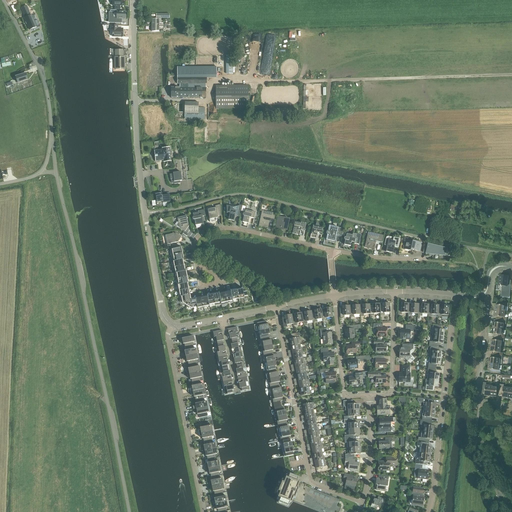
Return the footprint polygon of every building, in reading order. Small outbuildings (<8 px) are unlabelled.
[(110,0),(111,1),(113,1),(113,5),(115,6),(115,9),(120,9),(120,6),(124,6),(124,1),(123,1),(121,1),(121,0),(110,0)] [(27,6),(21,8),(25,16),(30,14),(27,6)] [(122,19),(126,19),(126,18),(126,17),(126,16),(126,15),(126,14),(126,13),(126,12),(117,12),(111,12),(111,11),(110,11),(110,12),(111,12),(111,22),(113,22),(121,22),(121,19),(122,19)] [(32,15),(25,18),(30,30),(37,27),(37,26),(40,25),(37,20),(35,21),(32,16),(32,15)] [(111,29),(113,29),(113,36),(123,37),(123,29),(118,29),(118,25),(111,25),(111,29)] [(115,57),(115,69),(125,69),(125,57),(123,57),(123,50),(115,50),(116,57),(115,57)] [(216,77),(216,68),(176,67),(176,77),(177,77),(177,83),(180,83),(206,83),(207,83),(207,77),(216,77)] [(16,77),(13,78),(14,80),(16,79),(18,83),(28,79),(26,73),(16,77)] [(180,87),(171,87),(171,97),(180,98),(180,97),(206,98),(206,83),(180,83),(180,87)] [(216,86),(216,109),(248,108),(248,85),(216,86)] [(184,118),(205,119),(205,107),(199,107),(199,102),(185,102),(185,113),(184,118)] [(162,148),(162,150),(154,151),(155,162),(163,161),(164,162),(171,161),(170,147),(162,148)] [(171,179),(171,181),(174,184),(180,183),(180,181),(182,181),(181,172),(173,173),(173,174),(170,174),(171,179)] [(157,206),(163,205),(163,206),(168,206),(167,202),(170,202),(170,195),(162,196),(162,193),(155,194),(157,206)] [(216,208),(208,209),(210,222),(217,221),(216,217),(221,216),(221,205),(215,206),(216,208)] [(240,217),(243,205),(239,205),(239,206),(234,207),(227,205),(227,213),(230,213),(228,220),(234,221),(235,215),(237,215),(237,216),(240,217)] [(199,212),(193,214),(194,217),(193,217),(193,218),(193,219),(193,220),(194,220),(196,225),(201,224),(201,222),(204,222),(202,216),(206,216),(205,210),(198,211),(199,212)] [(251,218),(254,218),(256,212),(245,210),(245,213),(244,213),(243,214),(243,215),(244,216),(243,222),(249,223),(250,217),(251,218)] [(276,213),(262,210),(259,226),(268,228),(270,220),(274,221),(276,213)] [(178,218),(178,222),(179,223),(177,226),(185,232),(189,226),(187,216),(178,218)] [(278,216),(275,230),(276,230),(276,229),(281,230),(282,229),(287,230),(289,219),(278,216)] [(307,223),(301,222),(301,223),(295,222),(292,234),(298,235),(299,231),(300,231),(300,235),(303,236),(304,236),(307,223)] [(316,238),(316,239),(318,233),(322,234),(321,235),(322,235),(323,228),(321,227),(322,224),(316,222),(316,223),(316,226),(313,226),(313,225),(310,238),(311,238),(311,237),(316,238)] [(344,229),(330,226),(329,231),(328,231),(327,231),(327,232),(326,233),(327,234),(327,235),(328,235),(327,239),(326,239),(326,240),(330,240),(330,242),(335,243),(335,244),(336,244),(338,235),(342,236),(344,229)] [(376,241),(382,243),(384,235),(368,232),(366,243),(369,244),(368,248),(374,249),(374,250),(376,241)] [(176,233),(166,235),(168,248),(172,247),(171,244),(171,243),(178,242),(182,237),(176,233)] [(344,238),(344,239),(344,240),(345,240),(344,245),(351,246),(352,242),(355,242),(354,244),(359,245),(361,235),(353,233),(353,235),(347,234),(346,237),(345,237),(344,238)] [(394,238),(388,236),(386,237),(384,245),(387,246),(386,252),(392,253),(393,247),(398,248),(400,239),(394,237),(394,238)] [(405,240),(404,244),(406,245),(405,249),(403,249),(410,251),(411,249),(420,251),(422,242),(413,240),(412,242),(405,240)] [(428,244),(429,242),(426,242),(423,252),(424,252),(426,252),(426,254),(426,253),(445,255),(445,256),(447,248),(428,244)] [(171,253),(171,256),(183,253),(182,248),(182,247),(171,250),(171,253)] [(173,262),(174,262),(183,260),(184,259),(183,253),(171,256),(172,259),(173,258),(173,262)] [(176,273),(177,273),(185,271),(184,265),(175,267),(176,273),(175,273),(176,273)] [(177,273),(178,279),(187,277),(186,271),(187,271),(185,271),(177,273)] [(499,279),(499,286),(501,286),(502,286),(503,286),(503,291),(506,291),(505,296),(509,296),(511,285),(508,285),(508,280),(508,278),(509,277),(500,276),(500,278),(499,279)] [(242,288),(237,289),(239,299),(245,298),(245,299),(250,298),(248,288),(243,289),(243,288),(242,288)] [(231,290),(231,291),(233,300),(239,299),(237,289),(231,290)] [(231,291),(225,293),(227,302),(233,301),(233,300),(231,291)] [(219,293),(213,294),(215,304),(216,306),(222,305),(221,304),(221,302),(219,294),(219,292),(219,293)] [(207,295),(207,296),(209,305),(215,304),(213,294),(207,295)] [(183,303),(187,306),(191,299),(190,295),(181,297),(180,297),(181,300),(180,300),(180,301),(180,302),(181,302),(181,303),(183,302),(183,303)] [(207,296),(202,297),(204,307),(209,306),(210,306),(209,305),(207,296)] [(191,299),(187,306),(191,308),(197,307),(198,307),(196,298),(195,298),(196,298),(191,299)] [(495,305),(495,311),(505,312),(506,306),(508,306),(509,303),(498,302),(498,305),(495,305)] [(383,305),(380,305),(380,313),(380,315),(384,315),(384,313),(390,312),(390,303),(383,303),(383,305)] [(402,313),(408,313),(409,305),(409,303),(402,303),(402,305),(398,305),(398,315),(402,315),(402,313)] [(363,306),(360,307),(360,314),(360,317),(364,316),(364,314),(370,314),(370,306),(370,304),(363,305),(363,306)] [(373,306),(370,306),(370,314),(370,316),(374,316),(374,314),(380,313),(380,305),(380,304),(373,304),(373,306)] [(412,315),(412,313),(418,314),(419,306),(419,304),(412,304),(412,305),(409,305),(408,313),(408,315),(412,315)] [(418,314),(418,316),(422,316),(422,314),(428,314),(429,306),(429,305),(422,304),(422,306),(419,306),(418,314)] [(353,307),(350,307),(350,315),(350,317),(354,317),(354,315),(360,314),(360,307),(360,305),(353,305),(353,307)] [(432,314),(438,315),(439,307),(439,305),(432,305),(432,306),(429,306),(428,314),(428,316),(432,316),(432,314)] [(438,315),(438,317),(448,317),(448,315),(449,306),(442,305),(442,307),(439,307),(438,315)] [(350,307),(350,306),(343,306),(343,308),(340,308),(340,318),(344,318),(344,316),(350,315),(350,307)] [(325,310),(322,311),(321,311),(323,319),(323,321),(326,320),(327,320),(326,318),(333,317),(331,307),(324,309),(325,310)] [(315,312),(312,313),(313,320),(313,322),(317,322),(316,320),(323,319),(321,311),(322,311),(321,309),(314,310),(315,312)] [(305,314),(302,314),(303,322),(303,324),(307,324),(307,322),(313,320),(312,313),(311,311),(305,312),(305,314)] [(496,317),(496,320),(507,321),(507,318),(505,317),(505,312),(495,311),(494,317),(496,317)] [(295,316),(292,316),(293,324),(293,326),(297,325),(297,323),(303,322),(302,314),(302,313),(295,314),(295,316)] [(292,316),(292,314),(285,316),(285,317),(282,318),(284,328),(287,327),(287,325),(293,324),(292,316)] [(493,322),(493,328),(503,329),(504,324),(506,324),(507,321),(496,320),(496,323),(493,322)] [(260,326),(260,331),(269,329),(268,324),(267,324),(266,321),(257,323),(258,327),(260,326)] [(387,328),(383,328),(383,324),(374,324),(374,327),(377,328),(377,336),(387,337),(387,328)] [(433,329),(433,335),(443,337),(444,332),(445,332),(445,330),(444,330),(443,329),(442,330),(441,330),(440,329),(440,325),(433,324),(432,329),(433,329)] [(400,330),(400,339),(410,339),(410,332),(414,332),(414,325),(406,325),(406,330),(400,330)] [(232,339),(232,341),(239,340),(239,337),(237,337),(236,333),(238,332),(237,327),(228,329),(230,339),(232,339)] [(323,337),(324,345),(333,344),(331,332),(327,333),(327,328),(320,329),(321,337),(323,337)] [(493,328),(492,334),(494,334),(494,337),(505,339),(508,339),(508,338),(505,337),(505,335),(503,335),(503,329),(493,328)] [(260,336),(261,339),(270,337),(269,334),(270,334),(269,329),(260,331),(261,335),(260,336)] [(348,339),(354,339),(354,338),(355,338),(354,329),(345,330),(345,339),(348,339)] [(215,341),(216,344),(223,343),(222,340),(224,340),(222,330),(213,332),(214,337),(216,337),(217,341),(215,341)] [(429,346),(431,346),(438,347),(438,344),(440,343),(441,343),(441,344),(442,344),(443,343),(443,342),(443,341),(443,337),(433,335),(432,342),(430,341),(429,346)] [(184,344),(185,347),(193,345),(193,342),(195,342),(194,336),(180,339),(181,342),(183,342),(183,344),(184,344)] [(263,342),(264,347),(272,345),(271,340),(270,340),(270,337),(261,339),(261,343),(263,342)] [(291,342),(292,346),(300,344),(300,341),(301,341),(300,337),(290,339),(291,339),(291,342)] [(491,340),(491,346),(501,347),(502,341),(504,342),(505,339),(494,337),(494,340),(491,340)] [(231,344),(233,354),(242,352),(241,347),(239,348),(238,343),(240,343),(239,340),(232,341),(233,344),(231,344)] [(359,341),(353,341),(351,342),(352,345),(346,346),(347,354),(357,353),(356,348),(360,347),(360,345),(359,341)] [(384,341),(374,341),(374,344),(376,344),(376,352),(386,353),(387,344),(384,344),(384,341)] [(217,352),(218,357),(227,355),(225,345),(223,346),(223,343),(216,344),(216,348),(218,347),(219,352),(217,352)] [(293,353),(303,351),(302,348),(301,348),(300,344),(292,346),(292,350),(293,350),(294,353),(293,353)] [(400,348),(400,350),(400,358),(401,358),(401,359),(403,359),(405,359),(407,361),(412,357),(410,354),(410,351),(412,349),(413,349),(413,344),(402,344),(402,348),(401,347),(400,347),(400,348)] [(183,353),(184,357),(197,354),(196,348),(194,349),(193,345),(185,347),(186,350),(185,351),(185,353),(183,353)] [(263,351),(264,355),(273,353),(272,350),(273,350),(272,345),(264,347),(265,351),(263,351)] [(431,351),(430,357),(441,358),(441,354),(442,353),(442,352),(442,351),(440,351),(440,352),(439,352),(438,350),(438,347),(431,346),(430,351),(431,351)] [(492,352),(492,355),(503,356),(503,353),(501,353),(501,347),(491,346),(490,352),(492,352)] [(334,360),(334,354),(333,353),(333,352),(331,353),(329,353),(328,348),(321,349),(322,358),(324,357),(324,361),(326,361),(327,365),(334,364),(333,360),(334,360)] [(294,356),(294,360),(303,359),(302,355),(304,355),(303,351),(293,353),(294,353),(294,356)] [(236,363),(237,366),(244,365),(244,361),(242,362),(241,357),(243,357),(242,352),(233,354),(235,362),(235,364),(236,363)] [(266,358),(267,363),(276,361),(275,356),(273,356),(273,353),(264,355),(264,359),(266,358)] [(188,361),(189,365),(197,363),(196,360),(198,359),(197,354),(184,357),(184,360),(186,359),(187,362),(188,361)] [(220,366),(221,369),(228,368),(227,365),(229,365),(227,355),(218,357),(219,362),(221,361),(222,366),(220,366)] [(489,357),(489,363),(499,365),(500,359),(502,359),(503,356),(492,355),(492,358),(489,357)] [(367,356),(356,357),(356,360),(348,361),(348,369),(358,368),(358,364),(360,364),(360,362),(367,361),(367,356)] [(373,363),(376,364),(376,368),(386,368),(386,363),(386,360),(382,359),(382,356),(384,356),(373,356),(373,363)] [(429,363),(428,368),(436,369),(436,366),(437,365),(438,365),(439,365),(440,366),(441,365),(441,364),(440,363),(441,358),(430,357),(429,363)] [(296,367),(306,365),(305,362),(304,362),(303,359),(294,360),(295,364),(296,364),(296,367)] [(266,367),(267,371),(276,369),(275,366),(277,366),(276,361),(267,363),(268,367),(266,367)] [(186,371),(187,374),(201,371),(200,366),(198,366),(197,363),(189,365),(189,368),(188,368),(189,370),(186,371)] [(499,365),(489,363),(488,369),(490,370),(490,373),(501,374),(501,371),(499,370),(499,365)] [(236,369),(238,379),(247,377),(246,372),(244,372),(243,368),(245,368),(244,365),(237,366),(238,369),(236,369)] [(296,371),(297,375),(306,373),(305,369),(307,369),(306,365),(296,367),(296,368),(297,368),(297,371),(296,371)] [(403,373),(399,373),(399,384),(399,382),(410,382),(410,373),(410,366),(403,366),(402,370),(403,370),(403,373)] [(222,377),(223,382),(232,380),(230,370),(228,370),(228,368),(221,369),(221,372),(223,372),(224,376),(222,377)] [(428,379),(430,379),(439,381),(439,376),(440,375),(440,374),(439,373),(438,373),(437,374),(436,374),(435,372),(436,369),(428,368),(428,373),(428,379)] [(269,374),(270,379),(279,377),(278,372),(277,372),(276,369),(267,371),(268,374),(269,374)] [(325,373),(326,383),(334,383),(334,380),(336,380),(335,372),(329,372),(328,369),(320,370),(320,373),(325,373)] [(192,379),(192,382),(201,381),(200,377),(202,377),(201,371),(187,374),(188,377),(190,377),(190,379),(192,379)] [(349,377),(350,385),(360,384),(359,379),(368,378),(367,372),(355,373),(355,376),(349,377)] [(376,378),(376,383),(386,383),(386,376),(377,376),(377,372),(382,372),(368,372),(368,378),(376,378)] [(299,381),(299,382),(309,380),(308,376),(307,376),(306,373),(297,375),(298,378),(299,378),(299,381)] [(247,377),(238,379),(240,387),(241,387),(242,391),(249,389),(249,386),(247,386),(246,382),(248,382),(247,377)] [(269,383),(270,387),(279,385),(279,382),(280,382),(279,377),(270,379),(271,383),(269,383)] [(439,381),(430,379),(429,386),(426,385),(426,390),(433,391),(433,387),(435,386),(436,387),(438,387),(439,386),(438,385),(439,381)] [(232,380),(223,382),(224,387),(226,386),(227,390),(225,391),(226,394),(233,393),(232,389),(234,388),(232,380)] [(299,385),(300,389),(309,387),(308,383),(309,383),(309,380),(299,382),(300,385),(299,385)] [(190,389),(191,392),(204,389),(203,384),(201,384),(201,381),(192,382),(193,386),(192,386),(192,388),(190,389)] [(485,396),(491,396),(492,386),(486,385),(487,383),(483,382),(482,393),(485,393),(485,396)] [(497,395),(500,395),(501,384),(498,384),(498,386),(492,386),(491,396),(497,397),(497,395)] [(502,398),(508,398),(509,388),(504,387),(504,385),(501,384),(500,395),(503,395),(502,398)] [(272,390),(273,394),(282,393),(281,388),(280,388),(279,385),(270,387),(271,390),(272,390)] [(309,387),(300,389),(301,393),(302,392),(302,395),(301,395),(302,396),(312,394),(311,390),(310,390),(309,387)] [(195,397),(196,400),(204,398),(203,395),(205,395),(204,389),(191,392),(191,395),(193,395),(194,397),(195,397)] [(273,400),(274,406),(281,404),(281,401),(282,401),(282,398),(283,398),(282,393),(273,394),(274,400),(273,400)] [(194,406),(194,409),(208,407),(207,401),(205,402),(204,398),(196,400),(196,402),(195,403),(196,406),(194,406)] [(424,409),(435,411),(435,410),(436,409),(436,408),(435,407),(436,404),(432,403),(432,399),(418,398),(418,400),(419,402),(424,403),(424,405),(425,406),(424,406),(425,406),(424,409)] [(379,407),(377,407),(378,415),(390,414),(389,406),(386,406),(386,399),(379,400),(379,407)] [(345,405),(345,410),(348,410),(359,410),(358,404),(351,404),(351,400),(343,401),(344,405),(345,405)] [(304,408),(305,412),(313,410),(313,406),(314,406),(313,402),(303,404),(303,405),(304,405),(305,408),(304,408)] [(277,412),(278,417),(286,415),(285,410),(284,410),(284,407),(282,407),(281,404),(274,406),(275,413),(277,412)] [(208,407),(194,409),(195,413),(197,412),(197,415),(199,414),(199,418),(208,416),(207,413),(209,412),(208,407)] [(422,416),(422,420),(430,421),(430,417),(434,418),(435,414),(435,413),(435,412),(435,411),(424,409),(424,410),(424,413),(423,414),(423,416),(422,416)] [(306,418),(306,419),(316,417),(315,413),(314,413),(313,410),(305,412),(306,415),(307,418),(306,418)] [(344,416),(344,420),(352,420),(352,416),(359,416),(359,410),(348,410),(345,410),(345,411),(348,410),(349,416),(344,416)] [(277,421),(278,425),(287,423),(286,420),(287,420),(286,415),(278,417),(279,421),(277,421)] [(307,422),(308,426),(316,424),(316,420),(317,420),(316,417),(306,419),(307,419),(308,422),(307,422)] [(391,432),(390,422),(395,422),(395,418),(379,418),(379,424),(378,424),(378,432),(383,432),(383,433),(385,433),(385,432),(391,432)] [(347,429),(349,429),(359,429),(359,423),(352,423),(352,420),(344,420),(344,424),(347,424),(347,429)] [(424,428),(424,431),(433,433),(433,426),(430,426),(429,425),(430,421),(422,420),(420,420),(420,425),(422,425),(421,427),(422,428),(424,428)] [(198,430),(199,433),(213,431),(212,425),(210,426),(209,422),(201,424),(201,426),(200,426),(201,430),(198,430)] [(280,428),(281,433),(290,431),(289,426),(287,426),(287,423),(278,425),(279,428),(280,428)] [(309,433),(319,431),(318,427),(317,428),(316,424),(308,426),(308,430),(309,430),(310,432),(309,433)] [(345,435),(345,439),(352,439),(352,435),(360,435),(359,429),(349,429),(349,435),(345,435)] [(204,438),(204,442),(212,440),(212,437),(214,436),(213,431),(199,433),(200,437),(202,436),(202,439),(204,438)] [(280,437),(281,441),(290,439),(289,436),(291,436),(290,431),(281,433),(282,437),(280,437)] [(310,436),(310,440),(319,438),(318,435),(320,434),(319,431),(309,433),(310,433),(310,436)] [(419,437),(418,442),(427,443),(428,440),(429,439),(432,439),(433,433),(424,431),(422,431),(421,437),(419,437)] [(392,441),(392,437),(386,437),(385,437),(385,440),(385,441),(379,442),(379,449),(390,449),(392,448),(392,441)] [(312,447),(322,445),(321,441),(320,442),(319,438),(310,440),(311,444),(312,444),(313,447),(312,447)] [(283,444),(284,448),(293,447),(292,442),(291,442),(290,439),(281,441),(282,444),(283,444)] [(347,442),(348,448),(350,448),(360,448),(360,442),(353,442),(352,439),(345,439),(345,443),(347,442)] [(202,448),(203,451),(216,448),(215,443),(213,443),(212,440),(204,442),(205,445),(204,445),(204,447),(202,448)] [(417,452),(415,453),(419,453),(430,454),(431,453),(431,451),(431,447),(429,447),(428,446),(428,443),(427,443),(418,442),(417,446),(420,449),(419,452),(417,452)] [(313,450),(313,454),(322,452),(321,449),(323,448),(322,445),(312,447),(313,447),(313,450)] [(293,447),(284,448),(285,453),(284,453),(284,457),(293,455),(293,452),(294,452),(293,447)] [(207,456),(208,459),(216,458),(215,454),(217,454),(216,448),(203,451),(203,454),(205,454),(206,456),(207,456)] [(348,454),(345,454),(345,458),(353,458),(353,454),(355,454),(360,454),(360,448),(350,448),(350,451),(348,451),(348,454)] [(315,461),(325,459),(324,456),(323,456),(322,452),(313,454),(314,458),(315,458),(315,461)] [(416,460),(415,464),(423,465),(426,465),(426,462),(427,461),(428,462),(429,462),(430,458),(431,456),(430,455),(430,454),(419,453),(419,457),(416,460)] [(390,462),(379,462),(378,470),(390,471),(390,467),(393,467),(393,462),(396,462),(397,457),(390,457),(390,462)] [(206,466),(206,469),(220,466),(219,460),(217,461),(216,458),(208,459),(208,463),(207,463),(208,465),(206,466)] [(345,458),(345,465),(349,466),(348,471),(350,471),(358,472),(359,463),(353,463),(353,458),(345,458)] [(325,459),(315,461),(316,464),(315,464),(316,468),(325,467),(325,466),(325,463),(325,459)] [(423,465),(415,464),(414,477),(418,477),(418,478),(423,479),(422,482),(426,482),(427,479),(428,470),(422,469),(423,465)] [(211,474),(211,477),(220,475),(219,472),(221,472),(220,466),(206,469),(207,472),(209,472),(209,474),(211,474)] [(291,502),(292,500),(293,497),(295,498),(298,488),(297,488),(299,482),(298,482),(299,480),(300,477),(290,473),(288,478),(286,477),(284,482),(282,482),(278,491),(280,492),(278,497),(280,498),(278,502),(288,506),(290,502),(291,502)] [(351,475),(345,474),(343,480),(347,480),(345,488),(354,490),(355,486),(356,486),(357,479),(351,478),(351,475)] [(209,483),(210,486),(223,484),(222,478),(220,479),(220,475),(211,477),(212,480),(211,480),(211,483),(209,483)] [(376,490),(383,491),(384,486),(387,486),(389,476),(379,475),(378,481),(376,480),(376,485),(377,485),(376,490)] [(293,497),(292,500),(322,511),(335,511),(338,506),(340,501),(340,500),(334,498),(334,497),(333,497),(327,495),(320,492),(314,490),(313,489),(313,490),(309,488),(305,486),(306,485),(299,482),(297,488),(298,488),(295,498),(293,497)] [(214,491),(215,495),(223,493),(223,490),(224,489),(223,484),(210,486),(210,490),(213,489),(213,491),(214,491)] [(413,487),(412,496),(413,496),(413,500),(410,499),(410,500),(409,500),(409,504),(409,505),(416,506),(416,505),(419,505),(419,504),(423,505),(424,497),(421,497),(421,496),(422,496),(422,495),(422,494),(423,494),(424,488),(413,487)] [(213,501),(213,504),(227,501),(226,496),(224,496),(223,493),(215,495),(215,498),(214,498),(215,500),(213,501)] [(373,501),(371,506),(376,508),(377,506),(380,507),(382,502),(384,502),(385,499),(378,497),(377,499),(376,499),(374,498),(373,501)] [(218,509),(218,511),(219,511),(227,511),(226,507),(228,507),(227,501),(213,504),(214,507),(216,507),(217,509),(218,509)]
